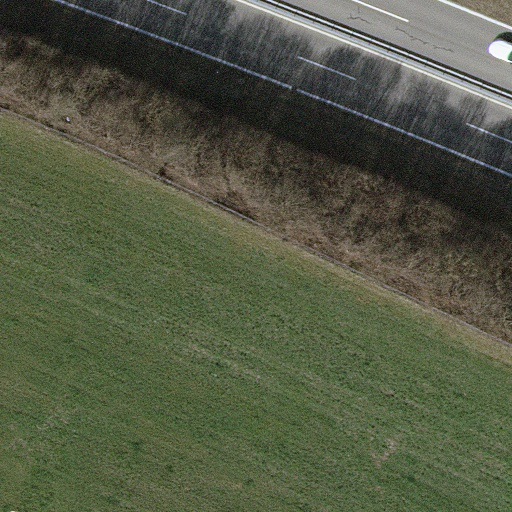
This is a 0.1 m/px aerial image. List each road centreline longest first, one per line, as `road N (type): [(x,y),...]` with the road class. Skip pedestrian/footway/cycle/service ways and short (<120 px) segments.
road 1 (trunk): [(146,0),(511,142)]
road 2 (trunk): [(511,63),(351,0)]
